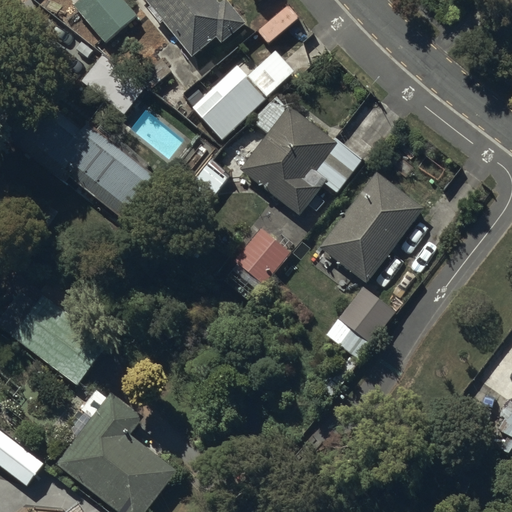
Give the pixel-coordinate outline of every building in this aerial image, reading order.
[(123,0),(78,0),(73,4),(105,42),(137,16),(123,0)] [(144,0),(150,6),(146,9),(159,25),(162,23),(190,58),(216,38),(221,45),(246,25),(226,0),(225,0),(219,5),(214,0),(144,0)] [(238,67),(192,108),(221,141),(295,76),(274,51),(245,76),(238,67)] [(103,54),(81,82),(124,116),(146,88),(103,54)] [(254,122),(270,134),(240,172),(299,218),(324,186),(338,197),(365,162),(276,93),(254,122)] [(44,97),(8,139),(64,187),(71,179),(121,221),(157,179),(88,120),(81,128),(44,97)] [(186,138),(146,108),(129,131),(169,161),(186,138)] [(423,208),(376,173),(318,249),(366,285),(423,208)] [(235,264),(233,267),(262,290),(291,253),(260,229),(233,262),(235,264)] [(0,326),(77,387),(110,345),(26,281),(0,316),(0,326)] [(361,289),(324,337),(349,356),(322,390),(332,397),(395,314),(361,289)] [(79,435),(54,464),(114,511),(144,511),(177,471),(131,435),(143,419),(110,393),(106,398),(95,389),(67,425),(79,435)] [(0,427),(0,467),(28,490),(47,465),(0,427)]
